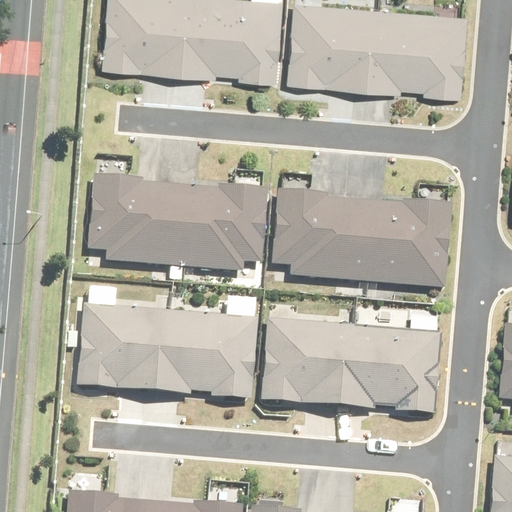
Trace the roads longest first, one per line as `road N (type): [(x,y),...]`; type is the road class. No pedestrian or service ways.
road 1 (residential): [(120,118),(485,147)]
road 2 (residential): [(94,437),(456,465)]
road 3 (residential): [(456,465),(476,265)]
road 4 (residential): [(485,147),(498,0)]
